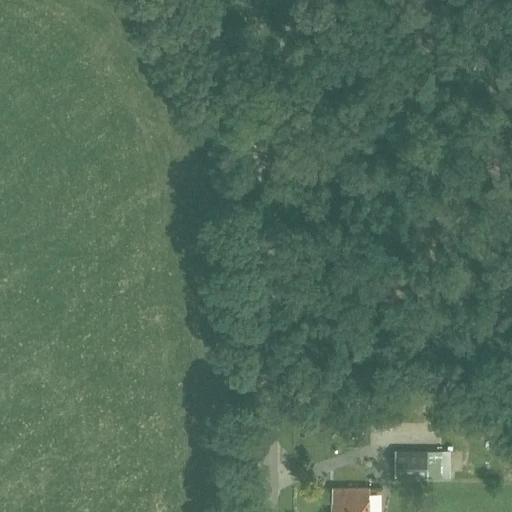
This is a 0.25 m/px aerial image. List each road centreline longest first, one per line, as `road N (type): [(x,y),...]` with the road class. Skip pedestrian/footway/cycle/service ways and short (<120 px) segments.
road 1 (unclassified): [(271,511),(272,126),(275,90),(309,0)]
road 2 (track): [(272,126),(192,0)]
